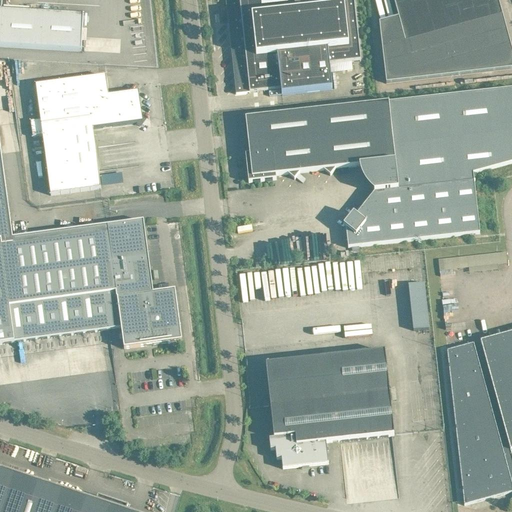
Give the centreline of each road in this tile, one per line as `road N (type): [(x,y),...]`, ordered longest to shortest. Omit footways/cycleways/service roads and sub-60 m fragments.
road 1 (unclassified): [(217,490),(233,401),(189,0)]
road 2 (unclassified): [(0,424),(217,490)]
